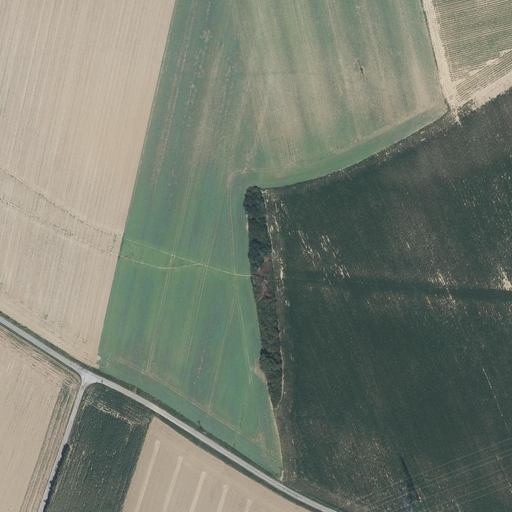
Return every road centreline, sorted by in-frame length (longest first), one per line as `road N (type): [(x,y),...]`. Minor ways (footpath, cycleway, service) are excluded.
road 1 (unclassified): [(87,373),(330,511)]
road 2 (unclassified): [(41,511),(87,373)]
